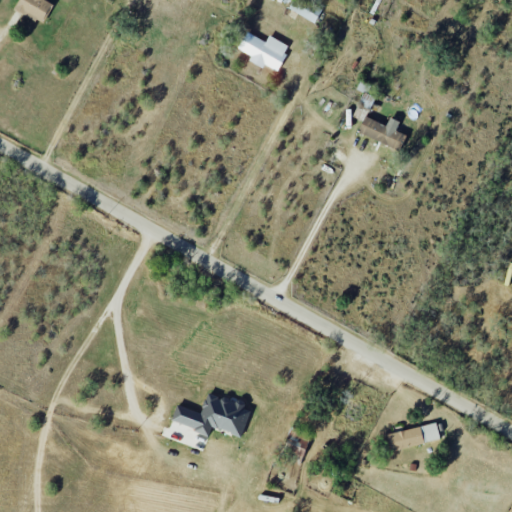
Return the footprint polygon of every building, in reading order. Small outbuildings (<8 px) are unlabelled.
[(20,0),(16,11),(45,21),(52,3),(44,0),(20,0)] [(293,0),(289,8),(315,23),(323,9),(307,0),(293,0)] [(238,49),(251,56),(249,61),(264,68),(266,65),(277,71),(290,46),(270,35),(266,42),(247,32),(238,49)] [(358,133),(401,150),(407,136),(396,131),(400,121),(390,117),(387,126),(365,117),(358,133)] [(242,436),(251,408),(207,395),(202,413),(177,406),(172,422),(210,433),(212,427),(242,436)] [(391,451),(441,440),(437,423),(388,434),(391,451)] [(282,453),(302,461),(312,435),(292,427),(282,453)]
